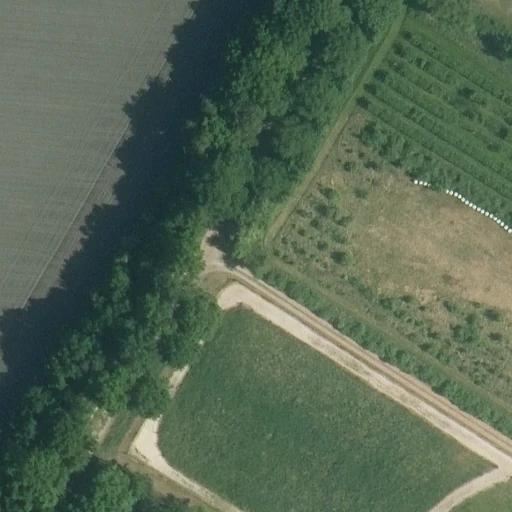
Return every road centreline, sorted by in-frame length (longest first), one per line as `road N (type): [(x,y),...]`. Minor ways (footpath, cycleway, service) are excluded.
road 1 (track): [(54,511),(344,0)]
road 2 (track): [(192,236),(511,445)]
